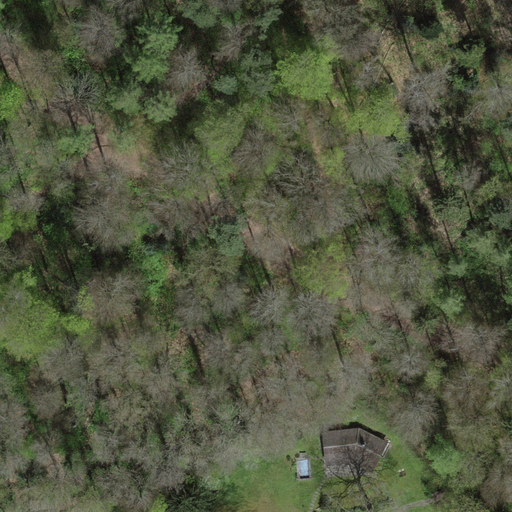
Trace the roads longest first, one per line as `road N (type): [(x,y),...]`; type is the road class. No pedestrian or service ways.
road 1 (track): [(511,341),(381,286),(161,149),(0,12)]
road 2 (track): [(298,0),(245,31),(183,84),(107,103)]
